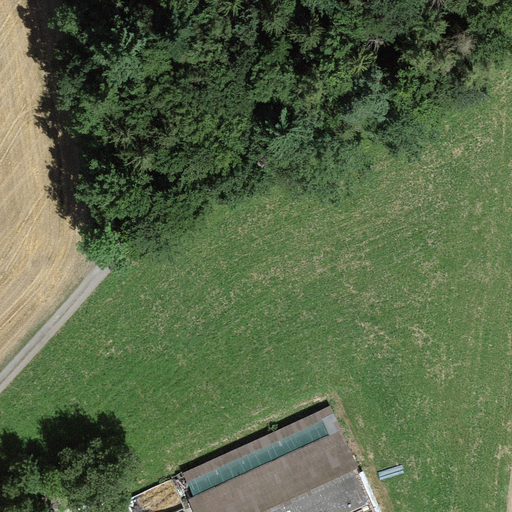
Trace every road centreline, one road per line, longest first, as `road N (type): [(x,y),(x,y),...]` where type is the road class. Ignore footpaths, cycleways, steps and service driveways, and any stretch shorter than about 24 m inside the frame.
road 1 (track): [(511,39),(384,126),(131,231),(0,378)]
road 2 (track): [(107,257),(76,0)]
